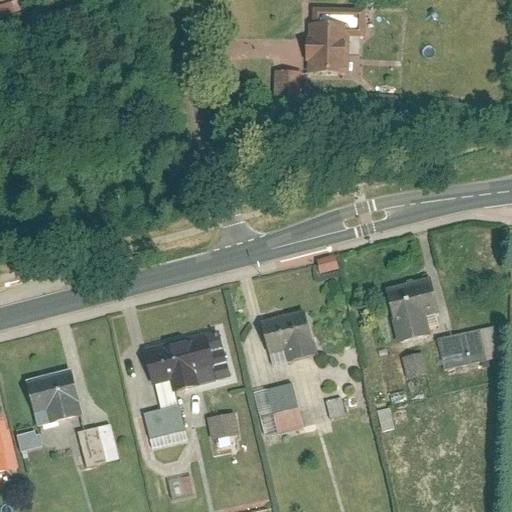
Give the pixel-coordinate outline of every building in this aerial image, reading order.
[(19,0),(13,0),(0,4),(0,17),(22,9),(19,0)] [(310,8),(309,22),(306,22),(304,71),(344,72),(345,33),(360,33),(360,9),(310,8)] [(331,254),(313,258),(317,273),(335,268),(331,254)] [(426,275),(382,288),(397,341),(424,333),(418,314),(436,309),(426,275)] [(289,359),(318,351),(306,308),(261,321),(270,351),(286,346),(289,359)] [(491,325),(435,338),(441,368),(498,355),(491,325)] [(155,383),(171,379),(175,392),(232,376),(220,333),(208,336),(206,331),(145,348),(155,383)] [(424,372),(418,352),(399,357),(404,377),(424,372)] [(72,368),(26,380),(34,413),(49,410),(52,422),(84,414),(72,368)] [(303,427),(291,381),(254,391),(265,437),(303,427)] [(342,416),(337,396),(326,399),(331,419),(342,416)] [(179,404),(144,413),(150,438),(186,428),(179,404)] [(383,412),(389,432),(401,428),(394,408),(383,412)] [(239,433),(235,412),(209,417),(213,438),(239,433)] [(6,416),(0,417),(0,470),(19,465),(6,416)] [(119,458),(109,423),(81,431),(91,466),(119,458)] [(38,430),(16,436),(20,453),(43,447),(38,430)] [(191,474),(169,480),(173,498),(196,493),(191,474)]
